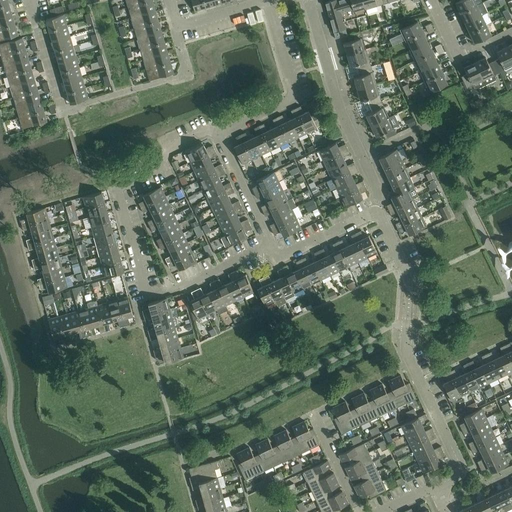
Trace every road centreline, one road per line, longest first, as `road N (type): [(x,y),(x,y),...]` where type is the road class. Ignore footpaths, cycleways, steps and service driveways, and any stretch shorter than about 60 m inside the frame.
road 1 (residential): [(270,244),(143,295),(115,186),(159,167),(167,151),(218,134)]
road 2 (residential): [(30,0),(62,110),(191,73),(178,26)]
road 3 (residential): [(377,211),(376,185),(341,114),(308,0)]
road 4 (residential): [(218,134),(295,97),(267,1)]
road 5 (residential): [(440,484),(457,471),(455,459),(407,357),(407,325)]
road 6 (unclassified): [(40,511),(12,430),(0,346)]
road 7 (residential): [(511,32),(458,58),(430,0)]
road 8 (residential): [(270,244),(218,134)]
road 9 (residential): [(377,211),(284,255),(270,244)]
